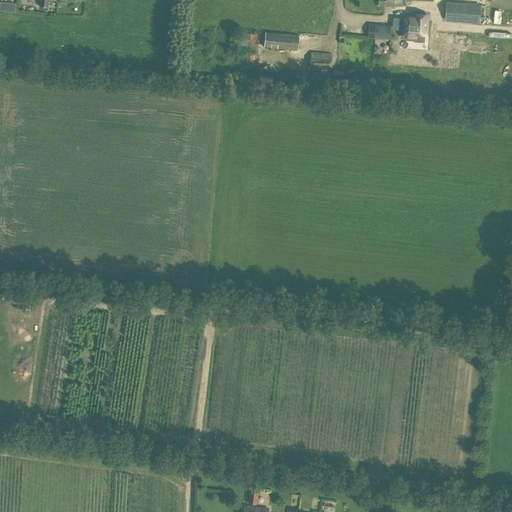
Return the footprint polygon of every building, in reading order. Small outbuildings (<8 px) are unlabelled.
[(480,23),(481,5),(447,3),(446,21),(480,23)] [(405,16),(403,37),(415,37),(415,34),(426,34),(427,15),(416,14),(416,17),(405,16)] [(368,25),(368,35),(390,37),(390,26),(368,25)] [(237,32),(236,45),(256,47),(257,34),(237,32)] [(265,33),(264,48),(298,51),(299,36),(265,33)] [(310,53),(309,70),(331,72),(332,54),(310,53)] [(249,491),(248,503),(255,504),(257,492),(249,491)]
